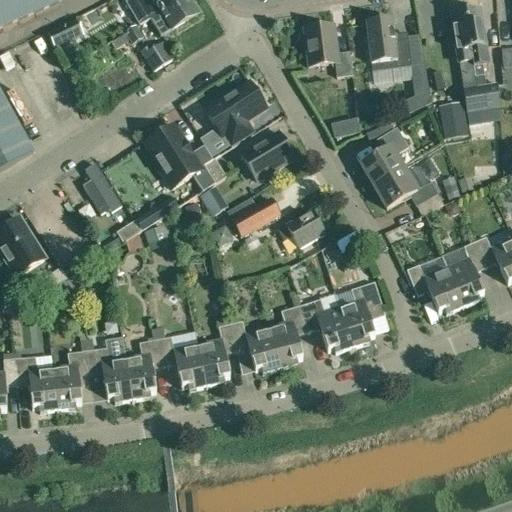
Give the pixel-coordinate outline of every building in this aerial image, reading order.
[(0,0),(0,31),(60,6),(57,0),(0,0)] [(130,0),(124,4),(139,28),(149,22),(185,0),(130,0)] [(186,0),(185,0),(149,22),(160,39),(170,33),(197,17),(195,14),(198,11),(194,5),(190,5),(186,0)] [(479,14),(465,16),(471,64),(472,69),(487,67),(485,50),(484,50),(484,45),(486,45),(484,33),(482,33),(479,14)] [(471,64),(465,16),(450,18),(456,55),(457,55),(459,71),(466,70),(465,65),(471,64)] [(75,21),(46,34),(54,51),(83,37),(75,21)] [(393,39),(392,34),(391,21),(365,24),(371,67),(372,67),(375,67),(374,66),(378,66),(386,72),(389,72),(411,69),(407,40),(396,41),(393,39)] [(333,28),(303,32),(308,70),(334,66),(336,81),(352,79),(349,55),(337,57),(333,28)] [(141,41),(133,29),(123,35),(131,47),(141,41)] [(149,49),(139,55),(153,75),(172,63),(162,46),(152,52),(149,49)] [(422,68),(411,69),(412,81),(413,87),(415,100),(425,98),(424,85),(422,68)] [(249,86),(205,114),(221,140),(225,137),(231,148),(251,135),(245,125),(265,112),(262,106),(263,105),(263,101),(261,98),(260,95),(257,92),(254,90),(252,91),(249,86)] [(496,87),(462,92),(466,116),(498,111),(496,87)] [(0,172),(32,156),(31,154),(0,97),(0,172)] [(463,106),(439,110),(444,143),(468,139),(463,106)] [(191,157),(184,144),(182,145),(172,129),(165,134),(162,130),(150,138),(152,142),(145,146),(160,170),(157,172),(170,192),(201,173),(190,157),(191,157)] [(360,167),(373,190),(403,172),(395,158),(407,151),(396,131),(376,143),(382,154),(360,167)] [(241,158),(256,184),(294,162),(278,136),(241,158)] [(113,157),(140,198),(153,189),(127,148),(113,157)] [(203,169),(215,187),(226,180),(214,162),(203,169)] [(75,180),(95,217),(113,207),(93,171),(75,180)] [(416,194),(403,172),(373,190),(386,212),(409,199),(415,210),(437,197),(430,186),(416,194)] [(153,212),(159,223),(169,216),(178,211),(171,200),(153,212)] [(415,212),(420,222),(441,210),(436,200),(415,212)] [(271,203),(232,225),(240,240),(279,218),(271,203)] [(37,218),(64,263),(76,256),(48,211),(37,218)] [(319,216),(314,219),(311,213),(285,228),(299,252),(325,237),(330,234),(319,216)] [(46,265),(20,224),(13,229),(12,229),(10,225),(0,231),(0,256),(17,283),(46,265)] [(115,235),(122,246),(139,236),(141,234),(134,224),(115,235)] [(150,250),(164,246),(159,231),(145,235),(150,250)] [(485,240),(474,245),(485,271),(497,266),(507,288),(511,285),(511,241),(490,252),(485,240)] [(474,276),(485,271),(474,245),(441,260),(445,271),(462,312),(478,305),(477,301),(483,298),(474,276)] [(85,270),(104,258),(97,247),(78,259),(79,260),(85,270)] [(462,312),(445,271),(423,280),(418,269),(406,274),(417,300),(428,295),(437,317),(443,315),(445,318),(462,312)] [(48,293),(67,282),(60,271),(41,282),(48,293)] [(354,305),(338,310),(352,352),(369,346),(368,343),(374,340),(367,318),(382,313),(374,286),(350,293),(354,305)] [(59,291),(61,307),(79,305),(78,289),(59,291)] [(296,310),(306,337),(320,332),(327,355),(333,353),(334,357),(352,352),(338,310),(315,317),(312,305),(296,310)] [(296,340),(306,337),(296,310),(280,315),(283,327),(268,331),(279,373),(297,368),(296,365),(302,363),(296,340)] [(279,373),(268,331),(244,337),(241,325),(229,328),(236,355),(248,352),(254,376),(261,374),(262,378),(279,373)] [(220,343),(197,348),(206,391),(224,387),(223,383),(229,381),(224,358),(236,355),(229,328),(218,331),(220,343)] [(170,341),(154,344),(159,372),(164,371),(176,368),(181,392),(187,390),(188,394),(206,391),(197,348),(173,353),(170,341)] [(140,359),(125,361),(132,404),(150,402),(149,398),(155,397),(152,373),(159,372),(154,344),(138,347),(140,359)] [(87,354),(91,383),(103,381),(107,404),(113,403),(114,407),(132,404),(125,361),(109,364),(107,352),(87,354)] [(68,369),(52,371),(57,414),(75,413),(74,409),(81,408),(78,384),(91,383),(87,354),(66,357),(68,369)] [(35,361),(19,362),(17,390),(29,389),(32,413),(38,412),(39,416),(57,414),(52,371),(36,373),(35,361)] [(3,375),(0,375),(0,415),(6,415),(5,391),(17,390),(19,362),(3,363),(3,375)]
